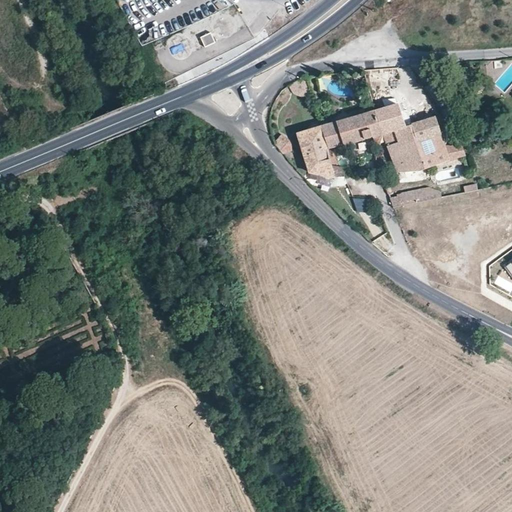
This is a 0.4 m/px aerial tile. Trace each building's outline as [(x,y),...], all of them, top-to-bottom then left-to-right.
[(212,34),(201,37),(204,47),(215,43),(212,34)] [(327,74),(317,75),(318,84),(328,83),(327,74)] [(375,111),(383,134),(398,172),(420,171),(427,168),(465,155),(462,146),(446,146),(438,124),(435,117),(412,124),(406,126),(400,111),(398,104),(375,111)] [(321,126),(369,112),(368,108),(320,122),(321,126)] [(407,109),(400,111),(406,126),(412,124),(407,109)] [(369,112),(321,126),(329,149),(350,143),(373,137),(375,145),(380,146),(383,134),(375,111),(369,112)] [(444,114),(435,117),(438,124),(446,122),(444,114)] [(321,126),(298,134),(309,172),(329,178),(335,177),(328,149),(329,149),(321,126)] [(275,142),(283,153),(293,152),(292,145),(283,135),(275,142)] [(342,166),(334,166),(335,177),(345,177),(344,168),(342,166)] [(365,167),(357,168),(359,175),(366,174),(365,167)] [(465,194),(478,191),(476,184),(464,186),(465,194)] [(403,193),(398,194),(398,196),(400,203),(403,203),(434,197),(431,186),(403,192),(403,193)] [(365,213),(366,199),(355,199),(355,213),(365,213)] [(418,226),(423,225),(419,213),(414,215),(418,226)]
